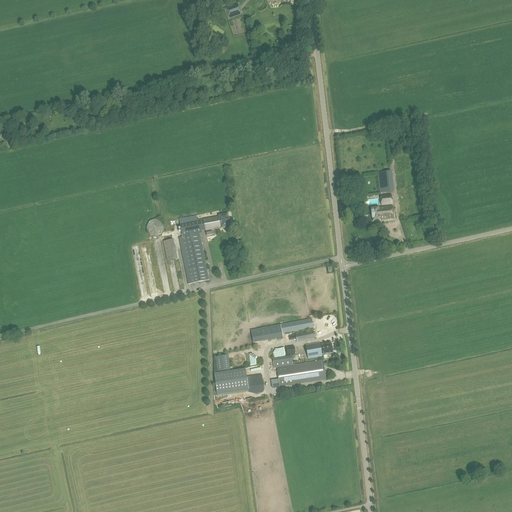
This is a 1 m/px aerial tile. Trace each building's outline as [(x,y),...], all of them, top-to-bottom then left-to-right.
[(242,15),(238,3),(223,8),(227,20),(242,15)] [(243,30),(240,18),(229,21),(230,24),(235,23),(235,22),(238,22),(239,26),(235,27),(234,26),(232,26),(233,32),(238,31),(243,30)] [(44,118),(52,116),(51,109),(42,111),(44,118)] [(395,164),(400,218),(407,217),(403,163),(395,164)] [(394,192),(392,171),(377,173),(380,193),(394,192)] [(391,194),(380,196),(381,200),(381,206),(392,204),(392,200),(391,194)] [(394,219),(392,206),(378,208),(378,207),(371,208),(373,222),(380,221),(380,220),(394,219)] [(230,223),(229,218),(229,219),(228,214),(219,216),(221,229),(230,227),(230,223)] [(206,230),(207,236),(212,235),(212,231),(221,229),(219,216),(198,221),(196,216),(179,219),(180,224),(182,236),(182,237),(179,238),(188,285),(209,280),(200,234),(202,233),(201,231),(206,230)] [(154,236),(156,236),(158,235),(160,234),(162,233),(163,231),(163,229),(163,227),(163,225),(162,223),(160,221),(159,220),(157,220),(154,220),(152,220),(150,221),(149,223),(148,224),(147,226),(147,229),(148,231),(149,233),(150,234),(152,235),(154,236)] [(173,240),(163,242),(167,262),(177,260),(173,240)] [(138,250),(132,251),(139,293),(146,292),(138,250)] [(163,260),(157,261),(161,286),(167,285),(163,260)] [(283,337),(282,334),(313,328),(311,319),(261,329),(263,341),(283,337)] [(314,338),(313,332),(313,331),(296,335),(295,335),(296,338),(297,342),(314,339),(314,338)] [(321,345),(320,343),(305,345),(308,359),(317,358),(321,357),(322,356),(322,355),(322,354),(321,345)] [(331,343),(321,345),(322,354),(322,355),(332,353),(331,343)] [(295,354),(294,346),(286,347),(287,355),(295,354)] [(322,361),(322,356),(321,357),(317,358),(317,361),(296,365),(293,365),(292,356),(273,359),(274,369),(277,368),(280,387),(296,385),(326,380),(323,360),(322,361)] [(249,392),(257,394),(264,390),(262,375),(247,377),(249,392)] [(227,389),(213,392),(214,398),(228,395),(227,389)]
